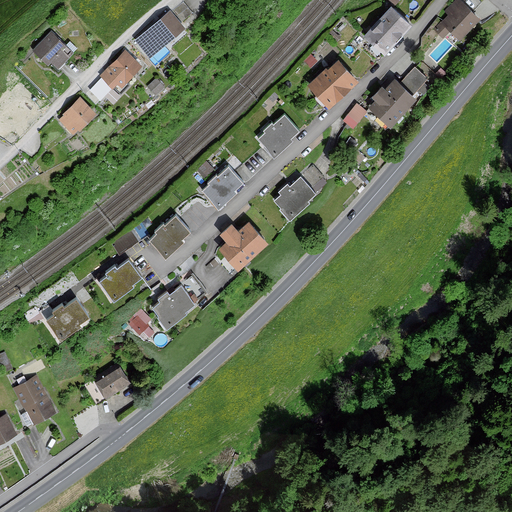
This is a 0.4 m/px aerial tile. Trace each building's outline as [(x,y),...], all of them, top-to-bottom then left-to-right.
[(151,35),(166,54),(191,35),(185,26),(196,17),(187,5),(155,29),(157,31),(151,35)] [(445,28),(462,43),(482,21),(465,6),(445,28)] [(366,39),(389,59),(415,28),(393,9),(366,39)] [(133,44),(142,53),(152,42),(144,34),(133,44)] [(67,49),(52,37),(36,57),(51,69),(54,65),(62,72),(72,60),(64,53),(67,49)] [(311,53),(304,60),(310,66),(317,59),(311,53)] [(147,72),(127,54),(104,81),(118,94),(122,89),(127,94),(147,72)] [(313,88),(333,111),(363,85),(342,62),(313,88)] [(371,111),(396,133),(422,105),(417,100),(432,84),(417,71),(403,86),(398,82),(388,93),(385,90),(375,101),(378,103),(371,111)] [(168,94),(160,84),(151,92),(159,102),(168,94)] [(101,120),(82,103),(62,124),(81,141),(101,120)] [(34,122),(16,104),(0,121),(0,129),(5,134),(9,130),(18,138),(34,122)] [(350,118),(361,126),(370,114),(358,106),(350,118)] [(264,150),(273,160),(292,144),(289,141),(297,134),(282,116),(272,125),(269,123),(260,131),(262,134),(256,139),(265,149),(264,150)] [(367,157),(358,146),(353,150),(347,143),(340,148),(355,166),(367,157)] [(207,160),(197,168),(206,178),(216,170),(207,160)] [(211,204),(221,214),(239,198),(237,195),(245,188),(229,170),(219,180),(216,177),(207,185),(210,188),(204,193),(213,203),(211,204)] [(284,213),(294,224),(313,207),(310,205),(318,198),(303,180),(293,189),(290,186),(281,194),(283,197),(277,203),(286,212),(284,213)] [(159,252),(168,262),(187,245),(184,243),(192,236),(176,218),(166,227),(164,224),(154,233),(157,236),(151,241),(160,251),(159,252)] [(222,254),(245,278),(275,249),(253,226),(243,236),(236,229),(224,240),(230,246),(222,254)] [(107,293),(115,305),(135,290),(134,287),(142,281),(128,262),(117,270),(115,267),(105,274),(107,277),(101,282),(108,292),(107,293)] [(80,300),(90,296),(86,287),(76,291),(80,300)] [(162,321),(170,333),(190,318),(189,315),(197,309),(183,290),(172,298),(170,295),(160,302),(162,305),(156,310),(163,320),(162,321)] [(57,333),(64,343),(84,329),(82,326),(91,320),(77,301),(66,309),(64,305),(54,313),(56,316),(50,321),(58,333),(57,333)] [(146,324),(152,318),(141,308),(127,323),(146,340),(155,331),(146,324)] [(97,386),(107,401),(132,385),(122,369),(97,386)] [(15,390),(37,425),(58,413),(36,377),(15,390)] [(0,419),(0,446),(19,437),(7,416),(0,419)]
